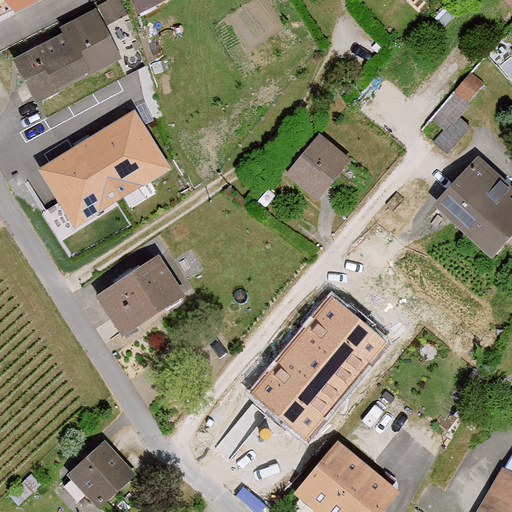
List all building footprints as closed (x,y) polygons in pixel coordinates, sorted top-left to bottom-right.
[(0,0),(0,20),(39,0),(0,0)] [(108,21),(129,10),(124,0),(104,0),(98,3),(108,21)] [(511,0),(501,0),(511,9),(511,0)] [(42,107),(124,61),(95,9),(12,56),(42,107)] [(135,109),(34,172),(74,236),(175,173),(135,109)] [(318,205),(354,161),(320,133),(284,177),(318,205)] [(511,184),(482,156),(437,204),(495,258),(511,239),(511,201),(511,199),(511,184)] [(161,258),(98,298),(123,336),(185,297),(161,258)] [(384,343),(332,300),(256,391),(308,434),(384,343)] [(103,507),(136,476),(104,441),(71,472),(103,507)] [(340,441),(295,493),(317,511),(388,511),(403,495),(340,441)] [(511,511),(511,457),(479,511),(511,511)]
